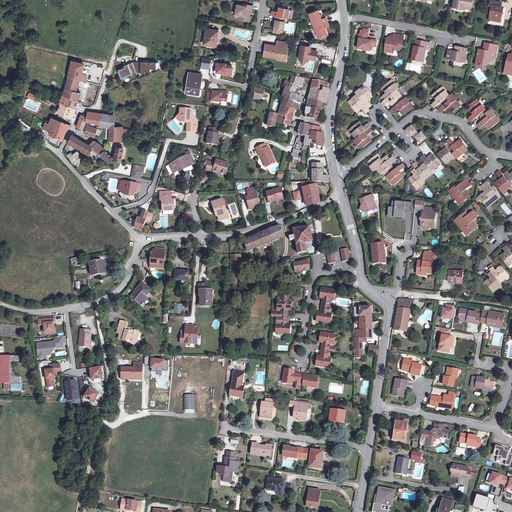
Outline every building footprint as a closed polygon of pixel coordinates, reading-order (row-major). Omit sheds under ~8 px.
[(463,7),(472,9),(473,0),(455,0),(454,8),(462,10),(463,7)] [(504,8),(501,8),(502,4),(491,2),(491,6),(493,6),(490,21),(501,23),(504,8)] [(252,13),(253,6),(245,5),(245,7),(242,6),(237,5),(235,14),(240,15),(240,17),(239,20),(249,22),(250,16),(249,16),(249,13),(252,13)] [(286,18),(288,19),(289,14),(289,10),(280,8),(279,12),(273,11),(272,16),(276,16),(286,18)] [(310,14),(315,26),(328,21),(329,21),(327,18),(324,19),(322,20),(321,15),(319,10),(310,14)] [(284,31),(286,18),(276,16),(275,21),(277,21),(276,25),(275,29),(284,31)] [(328,21),(315,26),(320,39),(328,35),(325,28),(330,26),(329,21),(328,21)] [(217,38),(219,31),(206,29),(204,44),(214,46),(216,38),(217,38)] [(371,51),(372,46),(377,47),(378,41),(368,39),(369,30),(364,29),(364,31),(362,31),(361,35),(360,34),(359,39),(360,39),(359,49),(371,51)] [(395,40),(388,39),(386,52),(392,53),(393,50),(397,51),(398,48),(403,49),(405,36),(396,34),(395,40)] [(425,49),(426,49),(427,42),(417,40),(416,47),(415,47),(413,60),(424,62),(425,57),(424,56),(425,49)] [(278,57),(286,58),(288,49),(286,49),(287,43),(278,41),(277,47),(266,45),(264,56),(278,59),(278,57)] [(499,46),(492,45),(491,49),(488,48),(488,51),(486,51),(480,50),(477,65),(481,66),(483,65),(486,66),(489,64),(490,60),(492,59),(493,55),(497,56),(499,46)] [(307,49),(309,48),(309,47),(301,46),(299,59),(303,64),(308,60),(309,59),(316,60),(318,52),(310,51),(309,51),(307,49)] [(462,62),(463,62),(464,57),(466,57),(467,49),(456,46),(455,52),(449,50),(447,59),(462,62)] [(210,69),(211,59),(203,58),(202,68),(210,69)] [(156,69),(157,63),(141,62),(141,63),(132,62),(137,73),(145,74),(145,72),(150,72),(151,69),(156,69)] [(137,73),(132,63),(126,65),(126,67),(118,70),(122,78),(123,78),(123,79),(128,77),(129,78),(137,74),(137,73)] [(226,74),(226,76),(232,76),(233,67),(227,66),(227,65),(218,64),(216,73),(222,73),(226,74)] [(68,77),(79,80),(86,81),(87,76),(82,74),(83,69),(71,67),(68,77)] [(202,81),(203,75),(189,73),(186,93),(198,95),(200,81),(202,81)] [(68,77),(68,78),(69,78),(65,89),(62,96),(77,102),(81,93),(75,92),(79,80),(68,77)] [(293,85),(301,87),(304,79),(300,78),(296,77),(296,78),(293,85)] [(311,89),(318,90),(320,82),(313,81),(311,89)] [(316,101),(321,103),(321,102),(326,103),(330,90),(327,90),(324,89),(324,86),(324,82),(322,82),(320,81),(320,82),(318,90),(316,101)] [(292,103),(293,101),(290,100),(292,94),(290,93),(293,85),(290,83),(286,82),(284,87),(286,88),(283,97),(284,97),(284,98),(282,105),(298,111),(300,106),(292,103)] [(382,98),(384,101),(397,91),(399,89),(395,84),(393,85),(390,82),(382,88),(386,94),(382,98)] [(362,89),(356,94),(358,96),(368,108),(372,106),(368,101),(373,96),(367,88),(363,91),(362,89)] [(435,108),(439,104),(450,96),(446,91),(444,92),(441,88),(432,95),(437,101),(432,105),(435,108)] [(311,89),(309,99),(316,101),(318,90),(311,89)] [(402,96),(404,100),(406,98),(399,89),(397,91),(402,96)] [(391,102),(395,107),(403,101),(400,97),(402,96),(397,91),(384,101),(382,103),(385,106),(391,102)] [(213,93),(208,92),(206,101),(220,104),(221,102),(226,103),(228,94),(222,93),(221,95),(218,94),(213,93)] [(303,98),(292,94),(290,100),(293,101),(300,104),(303,98)] [(358,96),(356,94),(347,101),(350,104),(354,102),(353,100),(358,96)] [(450,96),(439,104),(442,107),(439,109),(443,113),(448,109),(452,114),(460,107),(457,103),(458,102),(452,94),(450,96)] [(60,104),(62,105),(74,110),(76,105),(77,102),(62,96),(60,104)] [(370,111),(368,108),(358,96),(353,100),(354,102),(350,104),(357,113),(363,108),(366,113),(370,111)] [(403,101),(395,107),(392,110),(395,114),(399,110),(404,115),(412,108),(409,105),(411,103),(406,98),(404,100),(403,101)] [(316,101),(309,99),(306,108),(312,109),(321,110),(320,109),(321,103),(316,101)] [(481,106),(477,103),(469,109),(473,115),(468,119),(471,122),(486,110),(482,105),(481,106)] [(59,114),(57,120),(68,125),(74,110),(62,105),(58,114),(59,114)] [(286,118),(284,124),(295,127),(296,123),(292,122),(294,113),(297,113),(298,111),(282,105),(279,114),(278,114),(278,115),(280,116),(286,118)] [(191,123),(190,132),(196,132),(196,121),(192,115),(192,110),(180,109),(179,115),(176,118),(179,122),(184,122),(184,121),(186,121),(187,123),(191,123)] [(312,109),(310,119),(318,120),(321,110),(312,109)] [(496,119),(497,118),(491,110),(481,118),(483,120),(478,125),(481,128),(486,124),(491,130),(499,123),(496,119)] [(100,125),(101,114),(88,113),(87,117),(86,122),(99,124),(99,125),(100,125)] [(114,116),(101,114),(100,125),(100,127),(107,128),(110,128),(110,131),(109,141),(111,141),(119,141),(120,130),(113,129),(114,116)] [(276,122),(278,115),(271,114),(270,119),(268,119),(266,126),(275,127),(276,122)] [(68,125),(57,120),(54,119),(52,118),(49,125),(46,123),(44,129),(51,132),(50,134),(62,140),(62,139),(67,127),(70,128),(71,126),(69,125),(68,125)] [(360,122),(351,129),(354,132),(352,134),(357,139),(370,128),(372,127),(369,123),(364,127),(360,122)] [(308,130),(309,125),(301,123),(299,130),(300,133),(304,134),(306,135),(305,139),(304,143),(310,144),(311,135),(307,134),(308,130)] [(96,134),(97,129),(88,126),(85,134),(85,135),(94,137),(96,134)] [(427,138),(422,132),(419,135),(412,126),(406,130),(407,132),(411,136),(414,134),(420,142),(421,143),(427,138)] [(218,133),(218,129),(210,127),(207,144),(217,145),(219,134),(218,133)] [(373,132),(370,128),(357,139),(355,141),(359,145),(360,144),(364,148),(372,141),(368,136),(373,132)] [(311,135),(310,139),(315,140),(315,142),(317,145),(323,146),(324,138),(322,137),(323,133),(321,133),(321,137),(311,135)] [(93,148),(92,148),(80,141),(77,139),(78,138),(72,135),(67,143),(74,146),(86,152),(85,153),(89,156),(93,148)] [(452,147),(449,150),(455,157),(457,159),(465,153),(464,152),(468,148),(461,140),(455,145),(451,139),(447,142),(452,147)] [(426,155),(431,151),(424,142),(419,147),(426,155)] [(455,157),(449,150),(443,142),(440,145),(443,150),(438,154),(445,163),(449,160),(450,161),(455,157)] [(100,155),(104,150),(97,143),(92,148),(93,148),(100,155)] [(269,147),(267,149),(265,145),(256,149),(259,156),(261,156),(266,167),(276,163),(269,147)] [(114,159),(104,150),(100,155),(108,163),(115,161),(120,161),(123,148),(116,147),(115,156),(114,159)] [(77,152),(71,156),(69,159),(76,169),(83,157),(77,152)] [(422,158),(425,163),(432,171),(437,167),(436,165),(440,162),(433,154),(427,158),(424,153),(420,156),(422,158)] [(372,165),(371,166),(375,171),(378,169),(390,159),(387,156),(382,160),(378,154),(369,161),(372,165)] [(190,163),(187,157),(187,156),(169,165),(173,174),(182,169),(183,170),(192,166),(190,163)] [(393,157),(390,159),(378,169),(382,174),(384,173),(387,177),(387,176),(395,170),(391,165),(396,161),(393,157)] [(208,162),(206,167),(205,170),(212,172),(212,171),(220,173),(224,174),(228,164),(216,160),(215,162),(215,164),(212,164),(208,162)] [(413,165),(414,167),(425,180),(430,176),(429,175),(432,171),(425,163),(420,167),(416,163),(413,165)] [(402,164),(395,170),(387,176),(391,182),(393,181),(396,184),(404,177),(400,172),(405,168),(402,164)] [(141,180),(142,173),(143,173),(144,168),(134,166),(132,178),(141,180)] [(425,180),(414,167),(411,170),(415,175),(409,179),(416,188),(420,185),(421,186),(426,182),(425,180)] [(511,172),(511,174),(507,169),(503,172),(511,182),(511,172)] [(323,171),(313,171),(313,172),(312,182),(323,182),(324,183),(329,183),(329,177),(323,177),(323,171)] [(506,189),(507,190),(511,186),(511,185),(502,173),(500,171),(497,174),(498,176),(500,179),(495,183),(502,192),(506,189)] [(457,199),(461,204),(470,196),(466,190),(470,186),(465,180),(460,185),(458,183),(449,191),(456,200),(457,199)] [(295,200),(305,198),(307,206),(320,203),(317,185),(312,186),(311,183),(311,182),(291,182),(295,200)] [(491,203),(493,204),(502,196),(494,187),(493,188),(488,182),(481,187),(485,192),(480,197),(487,207),(491,203)] [(141,186),(124,183),(122,192),(125,196),(132,197),(133,193),(139,194),(141,186)] [(249,198),(247,199),(250,210),(257,208),(256,205),(259,204),(255,188),(247,191),(249,198)] [(273,191),(267,193),(268,198),(269,203),(276,201),(283,199),(280,188),(273,190),(273,191)] [(162,201),(162,203),(162,211),(164,211),(172,211),(173,211),(173,206),(173,200),(171,200),(170,192),(162,192),(162,196),(160,196),(160,201),(162,201)] [(372,199),(373,198),(374,198),(373,194),(361,200),(363,204),(361,209),(367,212),(372,210),(374,205),(376,205),(374,201),(373,202),(372,199)] [(217,213),(219,217),(220,222),(229,219),(222,200),(212,204),(215,213),(217,213)] [(390,200),(388,213),(395,214),(395,216),(403,217),(403,209),(412,210),(413,202),(390,200)] [(424,201),(416,200),(415,209),(424,210),(424,207),(424,201)] [(500,206),(508,216),(511,213),(511,212),(504,203),(500,206)] [(435,211),(424,210),(422,226),(426,231),(430,227),(431,224),(435,225),(437,213),(435,211)] [(465,230),(469,235),(478,228),(473,222),(478,218),(473,211),(468,215),(465,212),(455,220),(464,231),(465,230)] [(138,218),(134,227),(142,232),(146,221),(140,219),(138,218)] [(312,246),(310,226),(294,229),(298,254),(307,252),(309,253),(313,253),(315,250),(314,247),(312,246)] [(274,238),(275,240),(279,239),(278,237),(283,236),(281,227),(266,232),(244,241),(248,251),(273,241),(271,238),(274,238)] [(383,254),(385,253),(384,244),(371,245),(374,264),(384,263),(383,254)] [(511,262),(511,252),(507,247),(505,244),(502,247),(504,249),(506,252),(500,257),(507,265),(511,262)] [(155,264),(159,268),(163,268),(165,251),(154,250),(153,251),(153,256),(152,255),(151,264),(155,264)] [(343,263),(350,262),(349,258),(348,250),(341,251),(343,263)] [(327,253),(329,265),(336,264),(334,252),(327,253)] [(428,269),(433,270),(434,253),(425,252),(424,261),(419,261),(418,274),(423,274),(423,271),(428,271),(428,269)] [(241,274),(240,256),(230,256),(231,284),(236,284),(236,274),(241,274)] [(104,274),(102,261),(90,263),(92,276),(104,274)] [(304,261),(303,261),(302,261),(302,262),(294,264),(295,272),(296,272),(309,269),(308,261),(305,261),(304,261)] [(505,277),(508,274),(502,266),(497,271),(492,265),(489,268),(491,270),(501,283),(506,279),(505,277)] [(503,285),(501,283),(491,270),(487,273),(488,275),(491,278),(485,283),(492,291),(496,288),(497,289),(503,285)] [(188,281),(189,272),(175,271),(174,280),(188,281)] [(464,272),(450,271),(450,283),(463,284),(464,272)] [(142,283),(136,290),(136,291),(132,296),(136,299),(136,300),(142,305),(148,299),(145,297),(151,290),(142,283)] [(199,290),(199,295),(201,295),(200,306),(210,306),(210,303),(212,303),(212,290),(205,290),(199,290)] [(323,299),(321,306),(329,307),(330,301),(331,301),(332,299),(334,299),(334,294),(332,294),(333,292),(322,290),(320,299),(323,299)] [(291,304),(291,302),(290,302),(291,297),(280,296),(280,301),(278,301),(277,311),(280,311),(280,318),(289,319),(289,312),(291,312),(291,310),(293,310),(293,304),(291,304)] [(398,303),(398,308),(409,310),(410,311),(412,303),(398,303)] [(441,308),(439,319),(451,320),(453,305),(445,304),(445,308),(441,308)] [(359,307),(360,330),(372,330),(371,306),(359,307)] [(409,310),(398,308),(395,330),(407,332),(410,311),(409,310)] [(460,317),(466,318),(468,318),(468,321),(475,322),(477,312),(470,310),(470,309),(461,308),(459,317),(460,317)] [(493,322),(503,323),(505,314),(490,311),(489,313),(484,312),(482,322),(488,323),(487,324),(492,325),(493,322)] [(328,314),(320,313),(318,313),(316,322),(327,324),(328,322),(330,322),(331,317),(329,316),(329,314),(328,314)] [(276,335),(289,336),(290,334),(291,334),(292,328),(290,328),(290,326),(289,326),(289,319),(280,318),(277,318),(276,335)] [(56,324),(55,320),(40,321),(40,326),(45,326),(45,334),(55,333),(54,324),(56,324)] [(126,331),(127,328),(128,323),(120,321),(117,333),(120,334),(118,339),(134,344),(136,336),(138,337),(139,332),(131,330),(131,332),(126,331)] [(192,341),(197,341),(198,327),(193,327),(193,326),(186,325),(185,335),(181,335),(181,343),(192,344),(192,341)] [(449,329),(441,327),(441,330),(440,334),(442,335),(441,343),(440,343),(439,350),(449,352),(450,347),(451,343),(453,343),(455,338),(452,337),(452,336),(450,336),(447,336),(449,329)] [(372,330),(360,330),(356,330),(356,349),(354,349),(355,356),(357,356),(357,354),(362,354),(362,342),(365,342),(365,338),(367,338),(372,338),(372,330)] [(87,339),(88,335),(88,331),(81,331),(80,347),(89,347),(89,343),(90,339),(87,339)] [(322,344),(321,351),(329,352),(330,345),(332,346),(332,343),(334,344),(335,338),(333,338),(333,336),(321,334),(319,344),(322,344)] [(63,348),(62,340),(55,341),(55,343),(37,344),(39,359),(47,359),(46,356),(50,356),(56,349),(63,348)] [(370,346),(369,354),(378,355),(379,347),(370,346)] [(329,352),(321,351),(320,357),(318,357),(316,367),(328,369),(328,367),(331,367),(332,361),(329,361),(330,359),(328,359),(329,352)] [(4,384),(9,384),(9,376),(10,362),(19,362),(20,357),(10,357),(1,356),(0,368),(0,379),(4,379),(4,384)] [(165,359),(151,359),(150,369),(164,369),(165,359)] [(419,376),(422,365),(413,363),(413,361),(404,360),(402,371),(411,372),(411,374),(419,376)] [(121,368),(121,379),(136,380),(140,376),(140,371),(142,371),(142,363),(134,363),(134,368),(121,368)] [(45,371),(47,387),(54,386),(52,378),(55,378),(54,372),(60,371),(59,364),(50,365),(51,370),(45,371)] [(89,374),(91,374),(92,380),(102,379),(101,368),(89,370),(89,374)] [(454,386),(455,379),(457,379),(458,370),(448,368),(446,377),(444,377),(443,384),(454,386)] [(285,369),(283,381),(285,381),(285,383),(291,384),(291,382),(294,383),(294,382),(295,373),(295,371),(285,369)] [(241,389),(244,372),(235,370),(230,394),(242,396),(244,390),(241,389)] [(305,375),(302,374),(301,383),(304,383),(303,386),(315,388),(315,386),(317,386),(318,381),(316,381),(316,378),(313,378),(305,377),(305,375)] [(477,377),(475,387),(483,389),(483,390),(492,391),(494,382),(485,380),(485,378),(477,376),(477,377)] [(402,388),(404,389),(406,389),(407,381),(396,379),(393,395),(401,397),(402,388)] [(69,382),(64,383),(67,400),(77,399),(75,381),(71,382),(71,383),(69,384),(69,382)] [(86,391),(87,392),(85,395),(84,397),(92,403),(98,394),(88,388),(86,391)] [(184,394),(184,412),(195,412),(195,394),(184,394)] [(436,398),(436,396),(432,396),(430,405),(435,405),(435,406),(452,409),(454,397),(449,396),(445,395),(444,398),(444,399),(436,398)] [(266,399),(265,403),(273,404),(272,408),(276,408),(277,401),(266,399)] [(273,404),(265,403),(262,403),(260,417),(271,418),(272,408),(273,404)] [(297,407),(295,407),(294,418),(298,418),(298,416),(306,418),(307,409),(310,409),(311,405),(297,403),(297,407)] [(343,425),(345,412),(331,410),(329,423),(343,425)] [(408,423),(397,422),(394,439),(405,441),(408,423)] [(434,430),(431,432),(422,430),(421,438),(426,439),(425,445),(433,446),(433,442),(436,442),(436,439),(439,436),(440,439),(441,438),(444,436),(448,436),(449,431),(444,430),(444,426),(435,424),(434,430)] [(475,445),(475,447),(480,448),(482,441),(477,440),(477,437),(461,434),(460,443),(467,444),(475,445)] [(265,454),(265,455),(270,456),(271,446),(266,445),(266,447),(258,446),(258,444),(252,443),(251,453),(257,454),(257,453),(265,454)] [(510,466),(511,459),(511,454),(509,453),(510,452),(505,450),(505,448),(496,445),(493,455),(502,458),(501,459),(506,461),(505,465),(510,466)] [(284,447),(283,457),(289,457),(289,459),(297,460),(298,458),(303,459),(307,460),(309,450),(304,449),(295,448),(294,449),(291,449),(291,450),(289,450),(289,447),(284,447)] [(321,468),(323,452),(311,450),(309,467),(321,468)] [(217,467),(216,473),(221,473),(220,476),(224,476),(223,481),(231,482),(232,473),(237,473),(238,462),(234,462),(234,459),(235,453),(227,451),(226,458),(225,458),(224,465),(227,466),(226,468),(217,467)] [(421,457),(422,454),(413,452),(412,459),(421,461),(421,457)] [(399,457),(396,473),(407,475),(410,459),(399,457)] [(468,467),(454,464),(452,475),(457,476),(470,478),(471,473),(471,472),(467,471),(468,467)] [(506,477),(493,473),(490,483),(499,486),(500,483),(504,484),(504,485),(506,477)] [(284,484),(285,481),(268,478),(267,490),(277,491),(277,493),(283,494),(283,490),(284,484)] [(316,499),(319,499),(320,491),(309,489),(306,506),(315,507),(316,499)] [(383,509),(384,503),(391,504),(393,493),(377,489),(372,511),(376,511),(377,510),(381,511),(380,511),(389,511),(390,510),(383,509)] [(490,500),(478,496),(475,507),(485,510),(484,511),(492,511),(491,511),(493,505),(490,500)] [(139,511),(142,502),(122,499),(121,510),(127,511),(127,510),(136,511),(135,511),(139,511)] [(449,511),(453,502),(443,499),(440,510),(440,511),(439,511),(449,511)]
